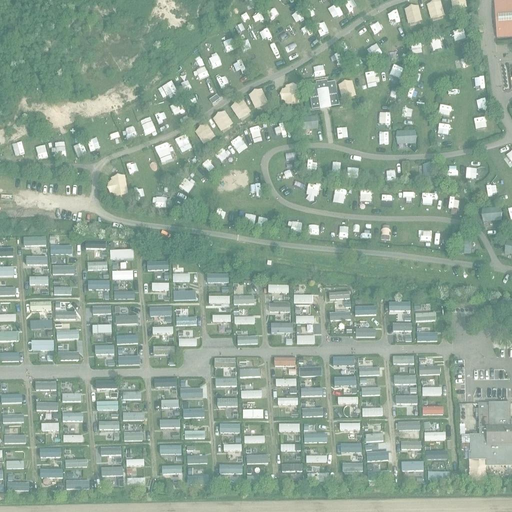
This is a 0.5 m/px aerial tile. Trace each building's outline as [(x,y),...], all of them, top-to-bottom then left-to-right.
[(499,37),(511,35),(511,3),(496,5),(499,37)] [(309,87),(313,106),(337,101),(334,82),(309,87)] [(308,140),(305,118),(299,119),(302,140),(308,140)] [(477,212),(478,218),(500,216),(499,210),(477,212)] [(46,247),(46,238),(23,239),(24,247),(46,247)] [(47,266),(47,258),(26,258),(26,266),(47,266)] [(87,264),(88,271),(107,270),(107,263),(87,264)] [(0,268),(0,277),(14,278),(14,269),(0,268)] [(48,286),(48,278),(30,278),(30,286),(48,286)] [(233,297),(233,306),(254,305),(254,297),(233,297)] [(30,304),(30,311),(51,311),(51,303),(30,304)] [(269,305),(269,313),(290,313),(290,305),(269,305)] [(350,313),(331,314),(331,321),(350,320),(350,313)] [(434,322),(434,315),(415,316),(415,323),(434,322)] [(138,325),(138,317),(116,318),(116,326),(138,325)] [(176,319),(176,327),(196,326),(196,318),(176,319)] [(271,325),(271,334),(293,334),(292,325),(271,325)] [(92,327),(92,335),(111,335),(112,326),(92,327)] [(56,332),(57,341),(79,340),(79,331),(56,332)] [(0,342),(19,343),(19,334),(0,333),(0,342)] [(174,348),(153,348),(153,356),(174,356),(174,348)] [(0,363),(18,363),(18,355),(0,355),(0,363)] [(119,358),(119,366),(136,366),(136,358),(119,358)] [(295,367),(295,359),(274,359),(274,367),(295,367)] [(214,360),(214,369),(235,369),(236,360),(214,360)] [(440,376),(440,367),(419,368),(419,376),(440,376)] [(299,370),(299,378),(321,377),(321,369),(299,370)] [(260,370),(239,371),(239,379),(260,378),(260,370)] [(394,386),(415,386),(415,377),(394,377),(394,386)] [(95,382),(96,390),(117,390),(117,382),(95,382)] [(301,398),(322,397),(322,389),(301,390),(301,398)] [(362,397),(380,396),(380,389),(361,389),(362,397)] [(1,404),(22,404),(22,396),(1,397),(1,404)] [(97,411),(118,411),(118,403),(96,403),(97,411)] [(511,420),(510,421),(510,404),(489,404),(478,405),(479,436),(469,436),(470,460),(487,460),(487,466),(511,465),(511,454),(511,453),(511,420)] [(362,410),(362,417),(383,417),(382,409),(362,410)] [(83,422),(83,415),(62,414),(62,422),(83,422)] [(160,429),(180,429),(180,421),(160,422),(160,429)] [(124,434),(124,442),(143,442),(143,434),(124,434)] [(365,435),(366,443),(383,442),(383,434),(365,435)] [(304,444),(327,444),(327,435),(304,435),(304,444)] [(422,470),(422,463),(402,463),(402,471),(422,470)] [(242,475),(242,466),(219,466),(219,475),(242,475)] [(162,476),(181,475),(181,467),(162,468),(162,476)] [(366,481),(388,480),(388,473),(366,473),(366,481)]
